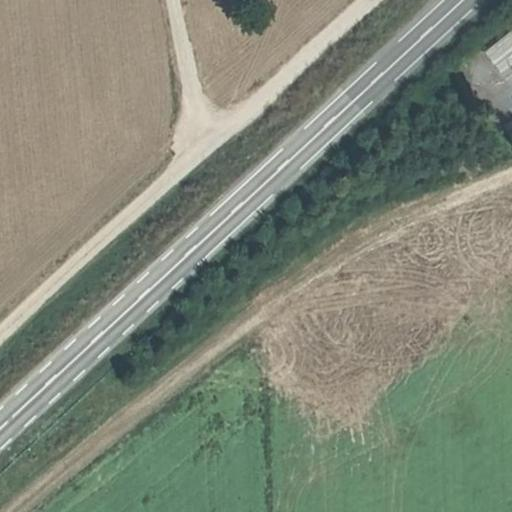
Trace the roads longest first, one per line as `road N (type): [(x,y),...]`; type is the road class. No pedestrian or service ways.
road 1 (tertiary): [(0,425),(462,0)]
road 2 (track): [(511,172),(365,248),(267,311),(7,511)]
road 3 (track): [(203,147),(0,339)]
road 4 (track): [(365,0),(203,147)]
road 5 (track): [(203,147),(172,0)]
